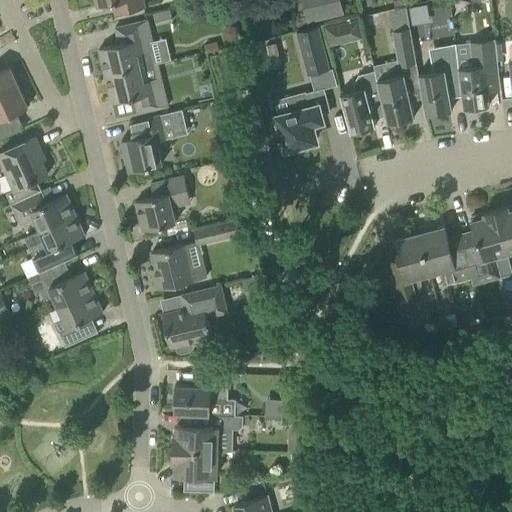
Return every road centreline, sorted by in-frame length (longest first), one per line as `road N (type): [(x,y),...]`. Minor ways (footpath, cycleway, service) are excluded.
road 1 (residential): [(138,502),(141,360),(81,111)]
road 2 (residential): [(81,111),(58,115),(0,0)]
road 3 (residential): [(377,167),(511,155)]
